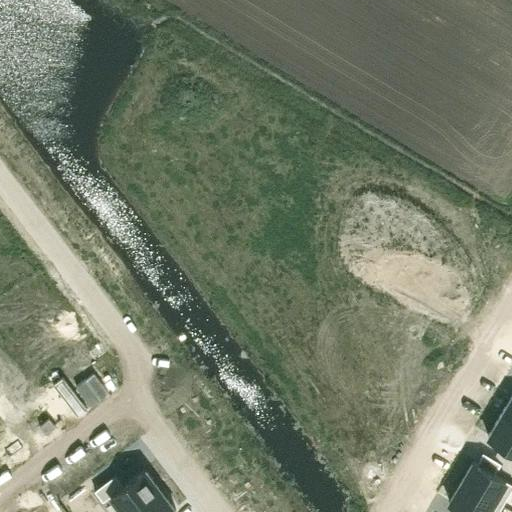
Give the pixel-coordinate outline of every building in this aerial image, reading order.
[(4,238),(0,241),(0,291),(7,286),(0,277),(0,274),(20,259),(4,238)] [(15,297),(0,309),(0,319),(4,325),(11,319),(27,339),(61,313),(60,311),(61,310),(49,293),(47,294),(46,293),(24,309),(15,297)] [(61,313),(27,339),(42,359),(34,365),(43,377),(64,361),(56,350),(77,334),(75,332),(77,331),(64,314),(62,315),(61,313)] [(511,393),(499,414),(511,421),(511,393)] [(511,421),(499,414),(487,434),(511,448),(511,421)] [(472,459),(460,479),(501,503),(511,485),(511,482),(494,471),(476,461),(472,459)] [(124,511),(126,511),(160,487),(144,466),(122,482),(115,472),(94,488),(102,499),(110,493),(124,511)] [(460,479),(448,500),(469,511),(496,511),(501,503),(460,479)] [(160,487),(126,511),(169,511),(175,508),(160,487)]
